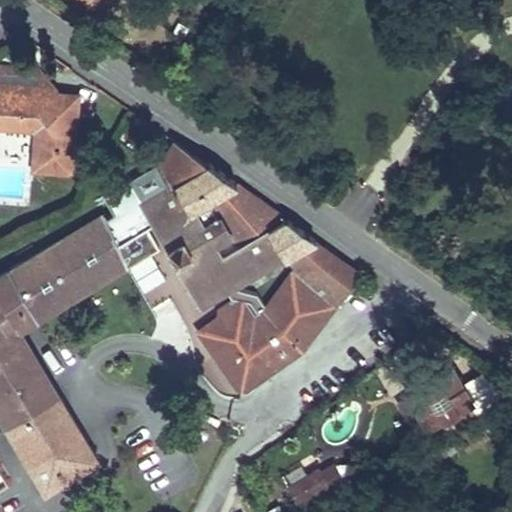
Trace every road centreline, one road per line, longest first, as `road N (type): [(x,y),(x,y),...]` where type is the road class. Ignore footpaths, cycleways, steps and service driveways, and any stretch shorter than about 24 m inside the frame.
road 1 (tertiary): [(511,350),(6,0)]
road 2 (unknown): [(261,424),(207,378),(165,358),(134,354),(105,365),(103,401),(173,449),(205,503)]
road 3 (unknown): [(405,276),(261,424)]
